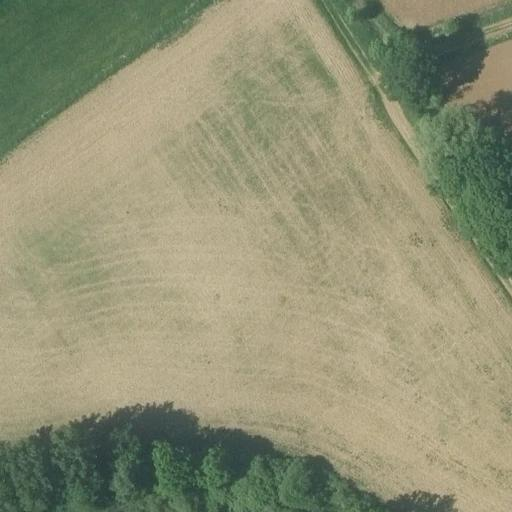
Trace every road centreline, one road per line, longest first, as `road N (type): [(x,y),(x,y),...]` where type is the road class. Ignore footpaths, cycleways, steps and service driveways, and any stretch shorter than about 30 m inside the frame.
road 1 (track): [(511,283),(379,80)]
road 2 (track): [(511,30),(379,80)]
